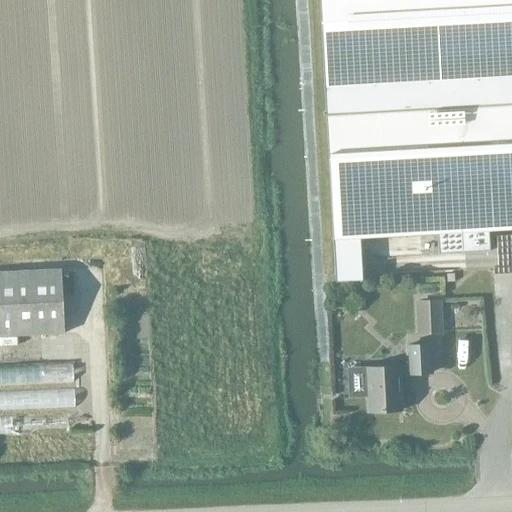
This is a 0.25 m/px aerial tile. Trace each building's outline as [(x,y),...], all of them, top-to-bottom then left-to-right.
[(511,0),(318,0),(325,114),(332,239),(436,233),(437,254),(489,251),(488,230),(511,228),(511,0)] [(0,335),(64,333),(61,269),(0,271),(0,335)] [(440,300),(418,301),(420,332),(442,331),(440,300)] [(407,365),(366,368),(368,412),(401,410),(400,374),(432,372),(430,344),(406,345),(407,365)] [(0,385),(73,384),(72,366),(0,367),(0,385)] [(0,410),(72,406),(71,391),(0,396),(0,410)] [(40,431),(66,431),(66,418),(0,418),(0,438),(40,438),(40,431)]
